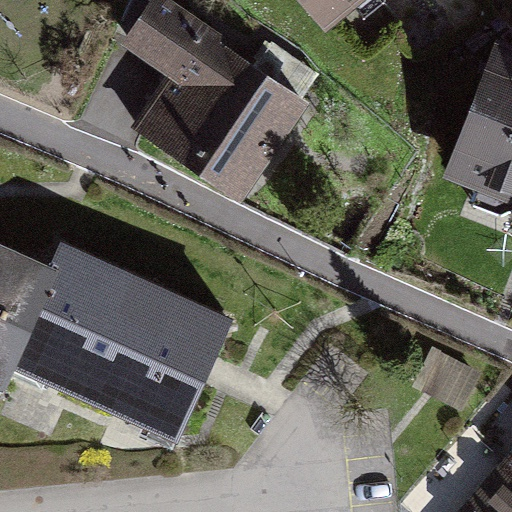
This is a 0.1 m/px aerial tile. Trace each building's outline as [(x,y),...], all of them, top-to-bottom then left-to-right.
[(253,61),(157,0),(145,0),(120,41),(168,73),(133,122),(241,199),(310,97),(305,94),(319,71),(267,37),(253,61)] [(305,0),(328,27),(356,0),(305,0)] [(511,36),(497,31),(443,171),(511,196),(511,206),(510,211),(511,212),(511,36)] [(51,259),(0,235),(0,380),(4,383),(13,360),(178,432),(231,311),(63,235),(51,259)] [(511,511),(511,447),(453,511),(511,511)]
